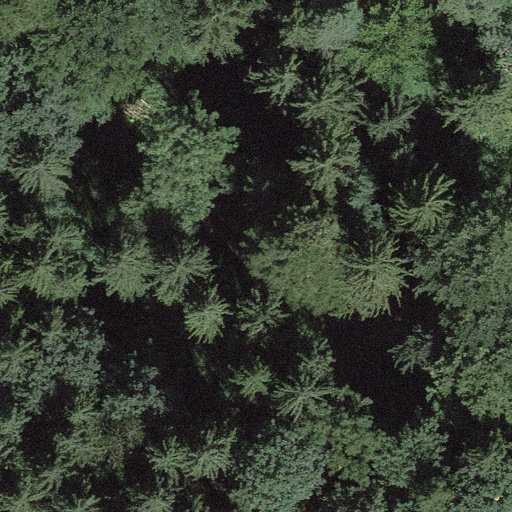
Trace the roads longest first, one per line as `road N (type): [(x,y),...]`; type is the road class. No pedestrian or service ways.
road 1 (track): [(0,65),(372,321)]
road 2 (track): [(511,208),(372,321)]
road 3 (track): [(372,321),(511,406)]
